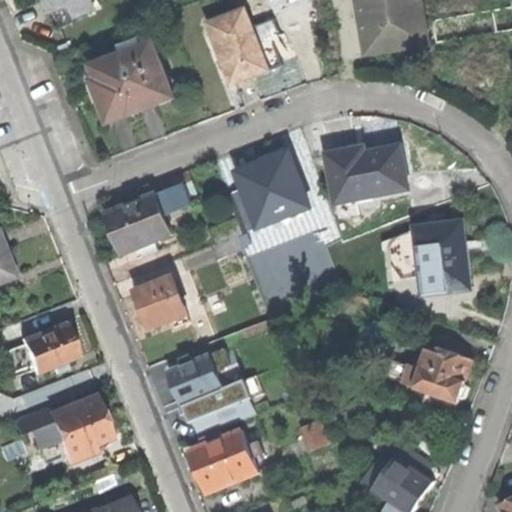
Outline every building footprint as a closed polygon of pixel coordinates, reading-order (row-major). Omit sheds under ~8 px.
[(76,15),(96,8),(92,0),(49,0),(54,11),(71,4),(76,15)] [(359,0),(361,6),(369,52),(428,42),(420,0),(359,0)] [(234,84),(269,71),(258,43),(253,28),(246,10),(211,24),(227,65),(234,84)] [(258,43),(272,38),(280,35),(274,20),(253,28),(258,43)] [(272,38),(258,43),(269,71),(282,66),(272,38)] [(121,47),(124,55),(144,47),(141,39),(121,47)] [(155,43),(144,47),(124,55),(96,65),(98,72),(100,78),(93,81),(110,123),(176,98),(155,43)] [(237,195),(250,230),(314,205),(293,149),(265,160),(268,168),(256,173),(245,177),(250,190),(237,195)] [(338,202),(409,189),(402,149),(367,155),(366,150),(363,150),(330,156),(338,202)] [(150,189),(153,197),(157,195),(186,184),(191,199),(199,196),(190,173),(150,189)] [(157,195),(168,223),(192,214),(187,201),(191,199),(186,184),(157,195)] [(123,256),(143,248),(156,243),(173,236),(168,223),(157,195),(153,197),(107,214),(123,256)] [(238,221),(209,231),(215,245),(238,237),(243,235),(238,221)] [(466,240),(464,224),(458,224),(418,229),(426,294),(468,289),(463,248),(462,245),(466,245),(466,240)] [(244,252),(238,237),(215,245),(212,247),(217,260),(218,262),(244,252)] [(0,282),(14,277),(0,241),(0,282)] [(156,243),(143,248),(145,253),(147,257),(160,252),(156,243)] [(472,289),(466,245),(462,245),(463,248),(468,289),(472,289)] [(187,313),(174,279),(164,283),(160,285),(156,286),(139,293),(152,327),(170,319),(187,313)] [(191,323),(187,313),(170,319),(174,329),(191,323)] [(278,317),(263,323),(244,330),(247,338),(281,325),(278,317)] [(37,374),(54,367),(65,362),(79,357),(66,323),(23,340),(25,344),(33,365),(37,374)] [(444,350),(458,355),(459,351),(461,348),(447,343),(444,350)] [(12,373),(33,365),(25,344),(0,354),(9,374),(12,373)] [(458,355),(444,350),(430,346),(422,370),(410,366),(403,384),(429,392),(458,402),(460,403),(461,399),(466,399),(470,388),(466,384),(474,361),(458,355)] [(212,356),(218,371),(232,365),(226,350),(212,356)] [(218,371),(212,356),(195,363),(187,366),(171,372),(184,407),(191,404),(225,390),(218,371)] [(187,366),(195,363),(192,356),(184,359),(186,363),(187,366)] [(66,365),(65,362),(54,367),(57,373),(68,369),(66,365)] [(196,417),(198,421),(251,400),(245,382),(225,390),(191,404),(196,417)] [(454,414),(458,402),(429,392),(425,404),(454,414)] [(61,440),(67,455),(94,445),(112,437),(95,396),(50,414),(61,440)] [(251,400),(198,421),(204,437),(257,415),(251,400)] [(196,417),(191,404),(184,407),(191,424),(198,421),(196,417)] [(39,449),(61,440),(50,414),(47,407),(14,420),(20,435),(31,430),(39,449)] [(322,422),(306,428),(310,439),(315,450),(315,451),(331,444),(322,422)] [(260,472),(255,459),(250,447),(243,432),(225,439),(209,446),(193,453),(210,493),(260,472)] [(208,442),(209,446),(225,439),(222,432),(206,438),(208,442)] [(27,452),(22,439),(3,446),(8,460),(17,457),(27,452)] [(309,452),(315,450),(310,439),(304,441),(309,452)] [(250,447),(255,459),(266,454),(261,443),(250,447)] [(94,445),(67,455),(70,464),(97,453),(96,449),(94,445)] [(409,448),(402,457),(426,474),(429,469),(432,464),(409,448)] [(388,475),(377,491),(393,502),(407,511),(415,511),(437,481),(426,474),(402,457),(401,457),(388,475)] [(366,483),(377,491),(388,475),(377,468),(366,483)] [(135,511),(129,497),(94,511),(94,510),(88,511),(135,511)] [(511,511),(511,501),(501,506),(503,511),(511,511)] [(407,511),(393,502),(386,511),(407,511)]
